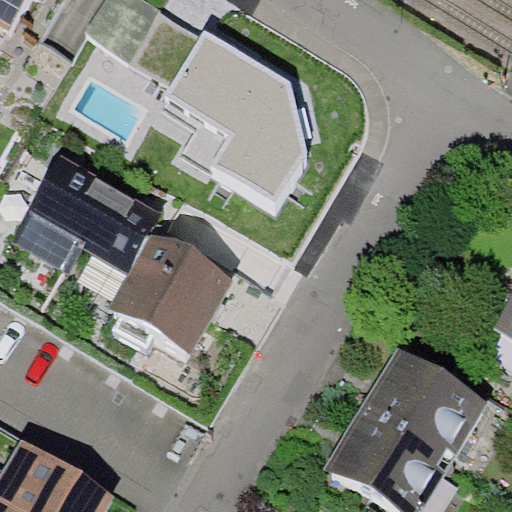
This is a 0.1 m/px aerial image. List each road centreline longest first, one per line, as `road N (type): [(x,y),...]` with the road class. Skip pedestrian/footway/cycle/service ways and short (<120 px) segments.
road 1 (residential): [(202,511),(462,79)]
road 2 (residential): [(333,0),(462,79)]
